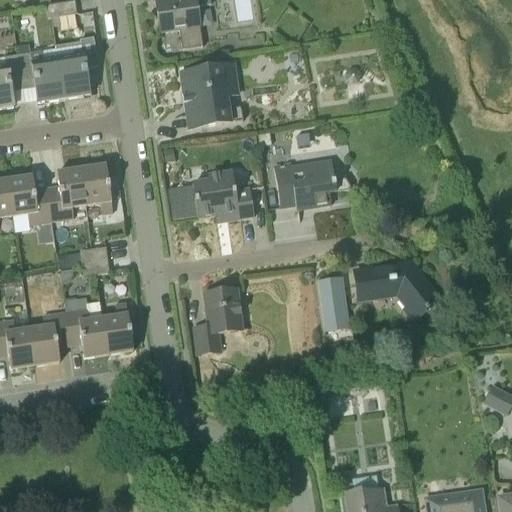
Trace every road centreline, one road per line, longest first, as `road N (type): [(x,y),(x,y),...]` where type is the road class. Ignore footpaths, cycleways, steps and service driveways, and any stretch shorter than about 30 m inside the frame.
road 1 (residential): [(304,511),(294,448),(187,413),(175,404),(167,373)]
road 2 (residential): [(0,395),(167,373)]
road 3 (residential): [(154,274),(308,253)]
road 4 (residential): [(154,274),(132,123)]
road 5 (residential): [(0,140),(132,123)]
road 6 (residential): [(132,123),(114,0)]
